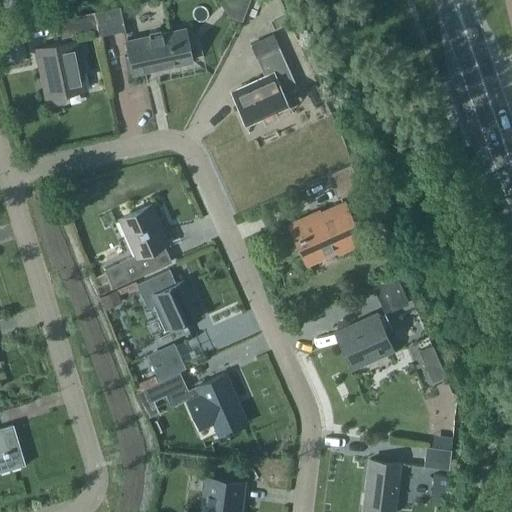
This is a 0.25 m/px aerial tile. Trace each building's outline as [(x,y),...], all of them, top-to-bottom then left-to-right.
[(251,14),(249,0),(219,0),(221,17),(251,14)] [(119,6),(93,12),(97,27),(99,36),(124,30),(119,6)] [(97,27),(93,12),(56,20),(61,42),(36,48),(47,97),(52,96),(53,100),(57,103),(65,102),(68,96),(67,92),(84,89),(71,32),(97,27)] [(131,71),(131,75),(192,61),(185,27),(124,41),(127,56),(123,56),(127,72),(131,71)] [(265,76),(230,92),(245,123),(261,115),(264,122),(278,115),(275,109),(288,103),(284,93),(297,87),(278,48),(272,34),(250,45),(256,57),(255,57),(256,59),(256,58),(265,76)] [(326,176),(336,198),(360,188),(349,165),(326,176)] [(119,219),(113,222),(113,223),(119,220),(135,254),(128,257),(117,262),(126,281),(171,261),(163,243),(165,242),(173,239),(172,238),(165,241),(150,207),(153,205),(152,204),(149,206),(119,219)] [(336,248),(359,237),(344,205),(329,212),(328,210),(313,218),(311,214),(290,224),(306,259),(334,245),(336,248)] [(157,301),(170,330),(199,317),(182,280),(175,284),(168,269),(135,285),(140,296),(145,306),(157,301)] [(397,276),(372,287),(382,309),(384,308),(406,298),(397,276)] [(384,313),(338,333),(354,368),(390,352),(380,330),(391,325),(390,322),(385,312),(384,313)] [(159,379),(184,367),(174,344),(148,355),(159,379)] [(443,367),(430,373),(434,382),(447,376),(443,367)] [(172,396),(187,389),(179,372),(136,392),(148,416),(158,412),(152,400),(170,391),(172,396)] [(201,393),(187,399),(200,427),(213,421),(218,432),(220,435),(229,430),(229,429),(245,421),(245,420),(238,404),(235,398),(237,397),(225,372),(197,385),(201,393)] [(0,469),(23,463),(11,425),(0,428),(0,469)] [(423,467),(448,470),(450,450),(425,447),(423,467)] [(363,510),(377,511),(393,511),(400,462),(369,458),(363,510)] [(198,511),(239,511),(244,479),(223,476),(203,474),(198,511)] [(445,476),(433,475),(432,485),(444,486),(445,476)]
